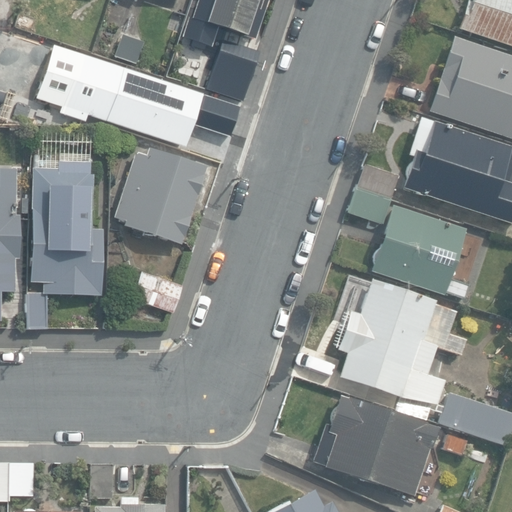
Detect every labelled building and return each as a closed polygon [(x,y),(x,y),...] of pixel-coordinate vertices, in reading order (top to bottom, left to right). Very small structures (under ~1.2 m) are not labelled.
[(180,38),(209,48),(212,39),(216,41),(220,30),(242,38),(245,31),(254,34),(265,0),(197,0),(191,19),(187,18),(180,38)] [(511,0),(470,0),(470,1),(466,0),(465,0),(456,28),(511,46),(511,0)] [(114,53),(133,61),(141,38),(122,31),(114,53)] [(511,56),(452,36),(426,111),(511,138),(511,56)] [(251,67),(257,48),(235,40),(229,58),(180,41),(170,70),(233,92),(243,65),(251,67)] [(86,115),(184,148),(201,95),(78,54),(58,113),(83,122),(86,115)] [(401,188),(511,224),(511,150),(509,149),(510,146),(419,116),(406,154),(411,156),(401,188)] [(96,152),(111,153),(111,128),(96,127),(96,152)] [(112,144),(126,149),(131,134),(117,129),(112,144)] [(380,150),(386,133),(376,129),(369,146),(380,150)] [(190,152),(221,163),(228,143),(197,132),(190,152)] [(111,221),(179,244),(197,187),(205,165),(147,147),(144,154),(134,151),(111,221)] [(41,293),(99,295),(101,229),(89,229),(92,159),(57,158),(57,168),(32,167),(28,281),(42,282),(41,293)] [(364,163),(355,187),(389,200),(398,175),(364,163)] [(0,291),(13,291),(13,258),(17,258),(17,214),(14,214),(14,169),(0,168),(0,291)] [(381,221),(389,200),(355,187),(346,209),(381,221)] [(443,292),(462,298),(467,284),(447,278),(463,229),(391,205),(369,271),(442,295),(443,292)] [(131,298),(171,313),(181,285),(140,271),(131,298)] [(393,409),(423,419),(428,403),(434,405),(443,379),(425,373),(434,347),(459,355),(464,338),(447,332),(454,311),(431,303),(433,299),(369,278),(357,313),(348,310),(335,349),(344,352),(336,376),(398,397),(393,409)] [(24,291),(13,291),(0,291),(0,328),(23,329),(24,291)] [(25,328),(46,329),(47,294),(27,294),(25,328)] [(436,425),(504,447),(511,422),(511,419),(468,405),(469,401),(446,393),(436,425)] [(323,467),(412,495),(428,446),(430,447),(436,427),(424,423),(424,421),(347,396),(346,398),(337,395),(328,425),(324,423),(311,461),(323,465),(323,467)] [(441,448),(460,455),(465,440),(446,433),(441,448)] [(0,501),(7,501),(7,495),(31,496),(32,462),(0,461),(0,501)] [(88,498),(110,498),(111,464),(89,464),(88,498)] [(336,511),(331,501),(321,505),(312,489),(269,511),(336,511)] [(161,511),(161,504),(137,504),(137,497),(120,497),(120,507),(93,507),(92,511),(161,511)]
